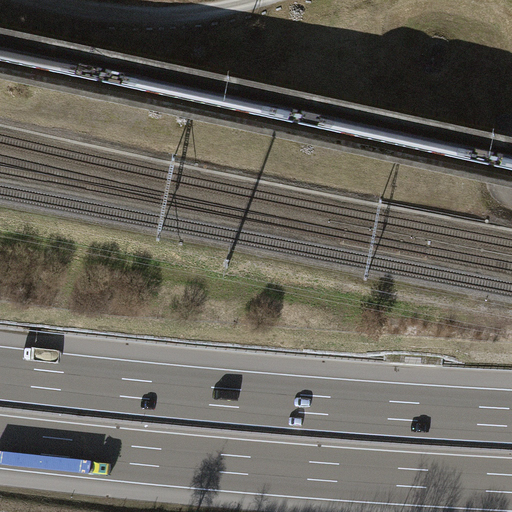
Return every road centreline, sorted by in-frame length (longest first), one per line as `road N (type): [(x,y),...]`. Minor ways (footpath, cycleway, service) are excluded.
road 1 (motorway): [(511,417),(0,373)]
road 2 (motorway): [(0,441),(511,484)]
road 3 (track): [(256,0),(167,15),(39,0)]
